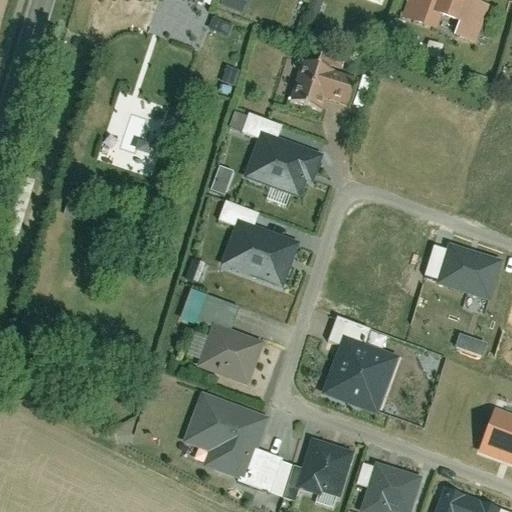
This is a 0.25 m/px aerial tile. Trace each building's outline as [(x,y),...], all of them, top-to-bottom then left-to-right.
[(410,0),(403,21),(478,48),(491,10),(472,4),(473,0),(410,0)] [(357,82),(300,63),(287,102),(321,114),(326,102),(348,109),(357,82)] [(320,161),(261,139),(246,178),(300,199),(306,181),(312,183),(320,161)] [(298,247),(237,223),(220,266),(281,290),(298,247)] [(488,301),(498,265),(448,250),(438,287),(488,301)] [(213,325),(197,371),(251,391),(272,331),(236,318),(240,307),(205,295),(197,320),(213,325)] [(399,361),(343,338),(321,393),(377,416),(399,361)] [(267,422),(201,397),(183,445),(208,454),(203,466),(245,481),(267,422)] [(511,419),(493,412),(477,455),(511,468),(511,419)] [(352,457),(311,444),(296,491),(319,499),(320,494),(339,500),(352,457)] [(410,511),(420,481),(376,467),(360,511),(410,511)] [(493,511),(444,493),(436,511),(493,511)]
